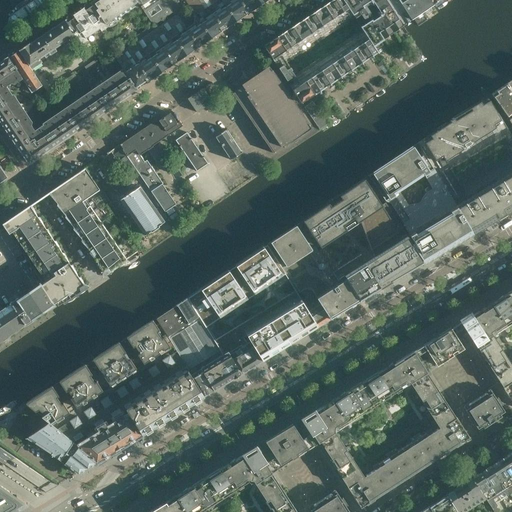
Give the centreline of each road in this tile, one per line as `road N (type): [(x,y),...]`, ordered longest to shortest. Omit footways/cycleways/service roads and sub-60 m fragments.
road 1 (residential): [(511,231),(116,466),(110,488)]
road 2 (residential): [(0,205),(300,0)]
road 3 (primary): [(455,286),(162,466)]
road 4 (residential): [(389,511),(511,432)]
